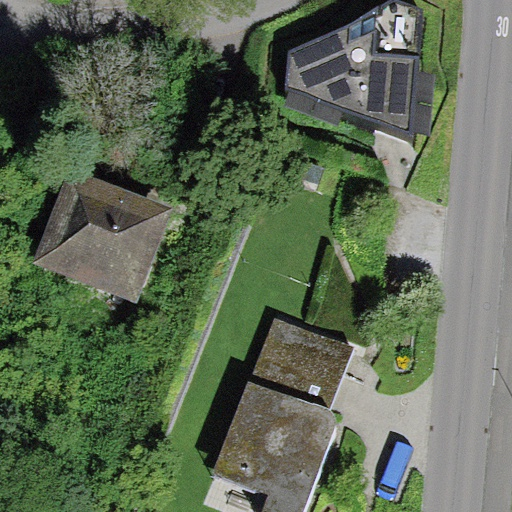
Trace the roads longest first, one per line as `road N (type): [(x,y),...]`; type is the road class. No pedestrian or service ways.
road 1 (residential): [(459,511),(500,0)]
road 2 (residential): [(0,8),(105,24),(201,21),(267,0)]
